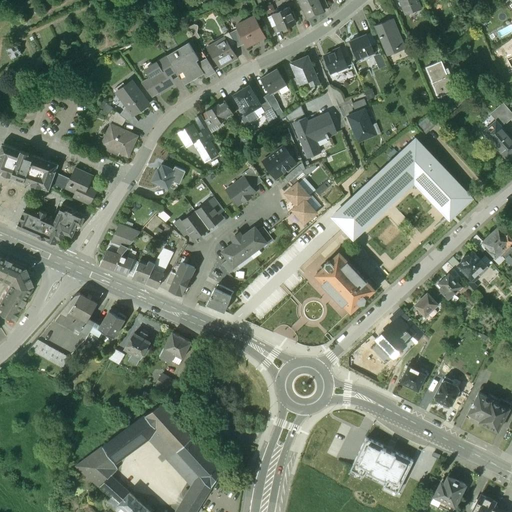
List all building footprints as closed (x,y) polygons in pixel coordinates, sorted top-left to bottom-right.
[(318,0),(298,0),(307,18),(316,14),(315,11),(322,7),(318,0)] [(417,0),(399,0),(406,15),(421,9),(417,0)] [(295,24),(288,8),(272,15),(273,16),(277,26),(280,31),(295,24)] [(379,11),(370,15),(375,26),(376,26),(383,23),(379,11)] [(273,16),(267,18),(272,28),(277,26),(273,16)] [(264,36),(254,17),(253,17),(244,22),(243,22),(245,25),(238,29),(236,26),(237,30),(242,39),(241,39),(244,45),(246,48),(258,42),(257,40),(264,36)] [(383,23),(376,26),(388,55),(404,48),(392,19),(383,23)] [(237,30),(229,34),(235,43),(238,48),(244,45),(241,39),(242,39),(237,30)] [(229,33),(223,36),(224,38),(225,38),(230,47),(235,43),(229,34),(229,33)] [(377,44),(372,33),(366,35),(371,47),(377,44)] [(366,35),(350,42),(357,60),(374,53),(371,47),(366,35)] [(224,38),(214,44),(215,45),(207,50),(219,69),(225,65),(224,63),(236,57),(230,47),(225,38),(224,38)] [(24,58),(15,39),(4,45),(6,49),(6,50),(11,60),(12,59),(14,63),(24,58)] [(198,60),(188,44),(167,56),(176,72),(179,77),(184,86),(203,74),(204,74),(199,67),(196,61),(198,60)] [(345,47),(340,49),(345,60),(350,58),(345,47)] [(340,49),(333,52),(334,53),(324,57),(327,66),(325,67),(326,70),(329,69),(330,73),(336,70),(337,71),(347,67),(345,60),(340,49)] [(386,66),(381,54),(374,57),(380,69),(386,66)] [(167,56),(144,69),(146,73),(146,74),(147,74),(149,78),(158,93),(175,83),(173,80),(174,80),(171,75),(176,72),(167,56)] [(307,57),(291,64),(297,78),(300,86),(309,82),(311,88),(319,85),(307,57)] [(208,61),(199,67),(204,74),(203,74),(205,79),(215,73),(208,61)] [(442,61),(428,66),(434,82),(432,82),(438,98),(455,91),(448,76),(442,61)] [(277,70),(261,79),(270,95),(286,85),(277,70)] [(174,80),(173,80),(175,83),(179,91),(185,87),(184,86),(179,77),(174,80)] [(158,93),(149,78),(141,83),(151,97),(158,93)] [(297,78),(289,81),(294,93),(302,89),(300,86),(297,78)] [(149,104),(132,81),(125,87),(123,83),(114,90),(127,108),(133,115),(149,104)] [(248,86),(233,96),(239,106),(243,113),(244,113),(245,115),(240,119),(245,127),(258,120),(253,111),(260,107),(258,103),(260,102),(255,94),(253,95),(248,86)] [(280,109),(274,99),(267,102),(273,113),(280,109)] [(364,99),(352,104),(356,113),(364,109),(365,110),(368,109),(364,99)] [(218,105),(206,112),(215,126),(227,119),(226,118),(236,112),(234,109),(229,100),(219,106),(218,105)] [(243,113),(239,106),(234,109),(236,112),(240,119),(245,115),(244,113),(243,113)] [(133,115),(127,108),(121,115),(126,119),(132,125),(137,119),(133,115)] [(356,113),(348,116),(358,142),(375,135),(365,110),(364,109),(356,113)] [(117,112),(110,123),(111,125),(120,129),(126,119),(117,112)] [(305,118),(293,123),(308,158),(317,154),(312,143),(326,137),(328,140),(329,139),(327,135),(336,132),(328,114),(307,122),(305,118)] [(201,115),(195,119),(201,130),(207,127),(201,115)] [(427,117),(417,125),(425,134),(435,125),(427,117)] [(496,121),(484,132),(491,140),(503,129),(496,121)] [(120,129),(111,125),(102,145),(124,155),(129,146),(132,147),(137,137),(120,129)] [(203,131),(198,135),(192,125),(178,134),(186,148),(194,143),(201,155),(200,155),(205,163),(217,155),(203,131)] [(511,155),(511,139),(503,129),(491,140),(506,159),(507,160),(511,155)] [(289,134),(283,137),(287,142),(292,139),(289,134)] [(415,137),(336,212),(353,230),(415,173),(450,210),(468,193),(415,137)] [(21,149),(2,142),(0,147),(0,170),(2,172),(2,173),(11,176),(21,149)] [(283,146),(263,161),(275,179),(296,163),(283,146)] [(21,149),(11,176),(24,181),(34,154),(21,149)] [(34,154),(24,181),(49,190),(51,184),(55,172),(58,163),(34,154)] [(173,170),(163,165),(160,170),(158,169),(152,181),(169,188),(174,177),(181,180),(185,171),(175,166),(173,170)] [(298,166),(285,178),(289,182),(302,171),(298,166)] [(69,178),(65,187),(75,192),(73,196),(90,204),(97,189),(88,185),(93,175),(75,167),(69,178)] [(262,181),(251,167),(241,174),(244,178),(244,177),(253,188),(262,181)] [(302,171),(289,182),(293,187),(298,183),(307,176),(302,171)] [(55,172),(51,184),(64,190),(65,187),(69,178),(55,172)] [(244,178),(227,190),(237,205),(243,201),(244,202),(250,197),(249,196),(255,192),(253,188),(244,177),(244,178)] [(350,177),(338,186),(342,191),(354,182),(350,177)] [(293,187),(286,193),(297,206),(305,200),(309,196),(298,183),(293,187)] [(223,210),(214,198),(209,202),(218,214),(223,210)] [(305,200),(297,206),(292,210),(304,223),(316,213),(305,200)] [(404,217),(416,210),(410,200),(398,207),(404,217)] [(209,202),(195,212),(208,229),(222,218),(218,214),(209,202)] [(71,207),(62,203),(54,220),(46,239),(56,244),(58,238),(61,240),(64,233),(72,236),(76,227),(75,227),(77,223),(82,224),(86,215),(76,211),(77,210),(71,207)] [(47,213),(40,209),(39,212),(29,207),(20,227),(26,229),(25,230),(46,239),(54,220),(45,216),(47,213)] [(182,222),(181,222),(188,232),(194,239),(208,229),(195,212),(182,222)] [(182,222),(180,219),(174,224),(182,234),(184,235),(188,232),(181,222),(182,222)] [(139,233),(119,224),(115,233),(133,241),(139,233)] [(274,241),(263,227),(257,232),(266,243),(265,243),(267,246),(274,241)] [(507,237),(498,227),(490,234),(506,251),(511,247),(508,245),(511,241),(511,240),(508,236),(507,237)] [(254,228),(238,240),(250,255),(265,243),(266,243),(257,232),(254,228)] [(133,241),(115,233),(111,240),(121,245),(128,247),(133,241)] [(506,251),(490,234),(483,241),(491,250),(489,251),(495,257),(500,253),(502,255),(506,251)] [(111,240),(107,250),(116,254),(121,245),(111,240)] [(238,240),(222,252),(228,260),(234,267),(234,266),(250,255),(238,240)] [(127,248),(121,256),(126,257),(130,249),(127,248)] [(152,252),(145,248),(142,254),(148,257),(152,252)] [(107,250),(100,265),(108,269),(109,269),(114,271),(121,256),(116,254),(107,250)] [(469,254),(464,256),(462,260),(462,261),(459,263),(458,264),(461,267),(472,278),(477,273),(480,276),(489,268),(473,251),(469,254)] [(510,256),(506,251),(502,255),(506,260),(510,256)] [(171,257),(161,252),(158,258),(155,263),(165,268),(171,257)] [(349,262),(340,252),(331,260),(327,261),(326,265),(316,274),(351,311),(360,302),(364,301),(365,297),(374,289),(365,279),(349,262)] [(121,256),(114,271),(127,276),(133,261),(126,257),(121,256)] [(453,256),(447,262),(456,271),(461,267),(458,264),(459,263),(453,256)] [(0,258),(0,280),(9,284),(9,285),(0,300),(0,308),(4,312),(2,316),(11,322),(12,320),(13,321),(17,314),(16,314),(31,288),(30,286),(32,286),(28,278),(26,279),(25,277),(27,276),(24,268),(22,268),(0,258)] [(228,260),(222,264),(229,274),(236,269),(234,266),(234,267),(228,260)] [(147,266),(139,262),(132,278),(146,283),(152,270),(154,265),(148,262),(147,266)] [(456,271),(447,262),(441,268),(447,274),(450,272),(459,283),(463,279),(456,271)] [(165,268),(155,263),(154,265),(152,270),(160,273),(162,270),(165,268)] [(172,286),(170,290),(181,295),(182,293),(189,278),(194,268),(182,263),(177,275),(172,286)] [(472,278),(461,267),(456,271),(463,279),(467,283),(472,278)] [(152,270),(146,283),(158,288),(164,275),(160,273),(152,270)] [(447,274),(439,283),(440,284),(438,287),(448,298),(455,292),(456,294),(463,287),(459,283),(450,272),(447,274)] [(177,275),(171,273),(166,284),(172,286),(177,275)] [(472,278),(467,283),(474,290),(484,281),(480,276),(477,273),(472,278)] [(219,286),(218,290),(215,289),(206,306),(217,311),(218,310),(225,312),(232,294),(234,292),(230,290),(220,286),(219,286)] [(427,293),(415,305),(426,315),(438,304),(427,293)] [(80,294),(67,316),(61,312),(54,319),(56,320),(74,331),(76,328),(88,335),(90,332),(95,323),(88,319),(97,304),(80,294)] [(411,319),(402,310),(396,315),(399,318),(400,317),(406,324),(411,319)] [(116,316),(109,311),(100,326),(95,323),(90,332),(99,337),(102,332),(114,339),(126,318),(118,313),(116,316)] [(399,318),(376,340),(393,358),(406,345),(404,343),(409,338),(415,333),(406,324),(400,317),(399,318)] [(424,334),(411,319),(406,324),(415,333),(409,338),(415,345),(424,334)] [(148,336),(141,332),(138,337),(134,334),(125,350),(132,354),(140,359),(149,344),(145,341),(148,336)] [(191,344),(172,334),(164,350),(182,360),(191,344)] [(68,358),(37,340),(28,349),(62,369),(68,358)] [(114,350),(108,360),(118,366),(124,356),(114,350)] [(182,360),(164,350),(160,357),(178,367),(182,360)] [(499,355),(494,353),(490,362),(494,364),(499,355)] [(140,359),(132,354),(128,360),(136,365),(140,359)] [(413,368),(408,365),(400,381),(418,390),(426,374),(413,368)] [(454,381),(445,376),(444,379),(443,379),(435,395),(436,399),(439,400),(439,402),(439,403),(440,404),(441,405),(443,405),(444,404),(445,403),(448,405),(452,404),(459,390),(458,386),(452,383),(454,381)] [(176,388),(160,379),(155,388),(171,397),(176,388)] [(490,398),(478,392),(468,412),(481,419),(479,421),(497,431),(509,408),(498,403),(499,400),(491,396),(490,398)] [(222,470),(161,404),(145,416),(157,430),(200,476),(210,488),(222,470)] [(145,416),(103,447),(114,462),(147,437),(157,430),(145,416)] [(200,476),(157,430),(147,437),(193,487),(200,476)] [(366,437),(351,469),(364,475),(366,471),(387,481),(385,486),(397,492),(413,460),(397,453),(396,455),(382,448),(383,446),(366,437)] [(114,462),(103,447),(77,466),(99,487),(110,477),(117,471),(114,462)] [(193,487),(178,511),(195,511),(210,488),(200,476),(193,487)] [(466,485),(448,476),(444,483),(441,481),(431,501),(452,511),(466,485)] [(129,493),(110,477),(99,487),(111,497),(119,504),(129,493)] [(150,511),(129,493),(119,504),(122,507),(127,511),(150,511)] [(495,502),(481,494),(471,511),(500,511),(496,510),(498,507),(494,505),(495,502)] [(119,504),(111,497),(107,502),(117,511),(118,511),(122,507),(119,504)]
